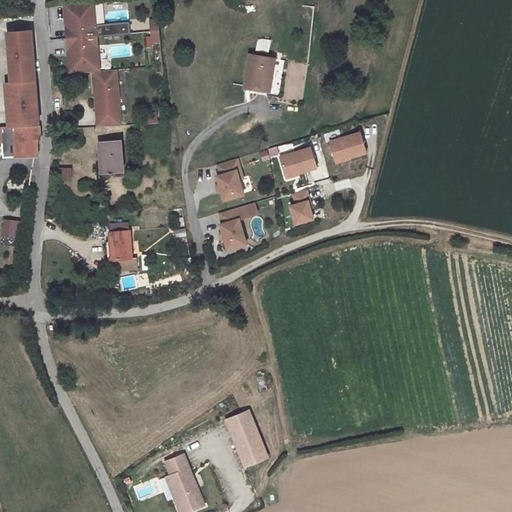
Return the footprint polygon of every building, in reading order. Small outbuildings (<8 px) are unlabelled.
[(93,3),(63,6),(64,24),(70,24),(71,33),(65,33),(66,42),(96,39),(93,3)] [(5,82),(5,85),(35,81),(30,29),(5,32),(11,82),(5,82)] [(96,39),(66,42),(67,52),(72,51),(73,60),(68,60),(69,79),(93,77),(100,77),(96,39)] [(274,60),(249,56),(245,87),(270,91),(274,60)] [(119,106),(118,92),(115,92),(114,85),(118,85),(117,75),(100,77),(93,77),(95,96),(97,95),(98,107),(96,107),(97,123),(111,122),(110,112),(115,112),(119,106)] [(9,126),(39,123),(35,81),(5,85),(9,126)] [(121,121),(119,106),(115,112),(110,112),(111,122),(121,121)] [(0,127),(0,135),(2,136),(3,141),(5,158),(38,156),(37,140),(40,140),(39,123),(9,126),(0,127)] [(361,132),(331,141),(337,162),(367,152),(361,132)] [(97,141),(100,174),(125,172),(122,139),(97,141)] [(311,147),(281,156),(287,177),(317,168),(311,147)] [(261,153),(263,160),(270,159),(268,152),(261,153)] [(238,159),(218,165),(221,175),(223,183),(240,178),(243,177),(238,159)] [(71,168),(59,168),(59,180),(71,180),(71,168)] [(223,183),(221,175),(217,176),(219,184),(216,185),(218,193),(222,192),(224,201),(245,195),(240,178),(223,183)] [(296,225),(316,218),(308,190),(293,195),(296,204),(290,206),(296,225)] [(257,215),(253,204),(241,208),(245,219),(257,215)] [(245,219),(241,208),(218,215),(221,226),(219,226),(222,235),(224,243),(227,251),(246,245),(238,221),(245,219)] [(129,225),(109,226),(112,260),(131,259),(129,225)] [(131,259),(112,260),(112,270),(136,268),(135,259),(131,259)] [(250,411),(226,421),(245,467),(269,458),(250,411)] [(184,455),(165,462),(171,476),(166,478),(180,511),(190,511),(205,506),(184,455)]
